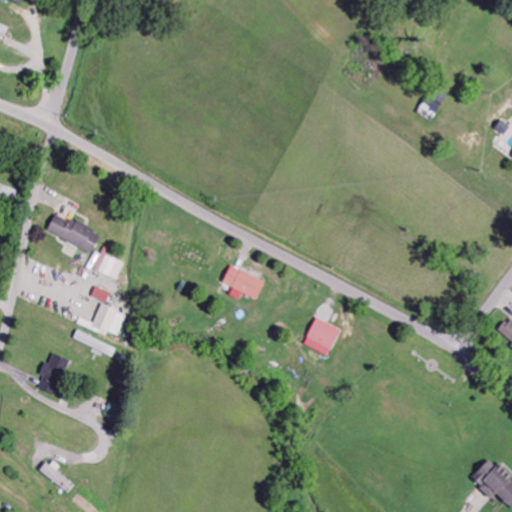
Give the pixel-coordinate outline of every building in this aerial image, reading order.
[(8,26),(0,23),(0,39),(4,41),(8,26)] [(430,98),(443,105),(448,96),(435,89),(430,98)] [(505,136),(511,127),(501,121),(496,130),(505,136)] [(0,184),(0,195),(16,200),(19,191),(0,184)] [(48,233),(92,254),(101,235),(57,214),(48,233)] [(95,271),(100,272),(107,253),(102,251),(95,271)] [(119,281),(125,263),(106,256),(100,274),(119,281)] [(258,301),(266,283),(232,266),(224,284),(234,289),(231,296),(241,301),(244,294),(258,301)] [(92,298),(107,304),(111,294),(96,287),(92,298)] [(120,337),(128,315),(102,306),(95,325),(89,323),(87,329),(108,337),(110,333),(120,337)] [(511,318),(500,331),(511,342),(511,318)] [(342,330),(316,319),(305,346),(330,357),(342,330)] [(118,350),(78,331),(74,340),(114,358),(118,350)] [(70,361),(54,355),(50,365),(45,363),(41,376),(44,377),(39,390),(57,396),(70,361)] [(472,479),(492,500),(498,494),(511,509),(511,477),(501,466),(498,469),(491,461),(472,479)]
